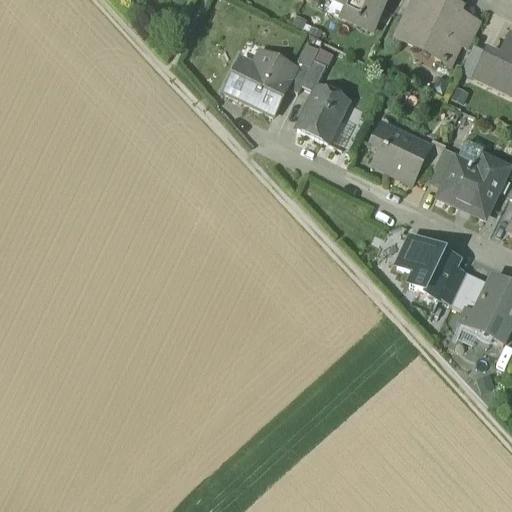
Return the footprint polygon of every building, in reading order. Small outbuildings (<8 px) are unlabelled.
[(303,0),(302,2),(316,8),(319,0),(303,0)] [(331,0),(360,14),(354,26),(370,33),(385,0),(331,0)] [(438,0),(416,0),(398,37),(437,55),(433,62),(449,69),(459,47),(445,41),(457,16),(458,16),(460,13),(441,4),(438,0)] [(458,16),(457,16),(445,41),(459,47),(465,50),(477,25),(458,16)] [(498,59),(485,53),(472,80),(508,98),(511,90),(511,37),(509,36),(498,59)] [(485,53),(473,47),(459,74),(472,80),(485,53)] [(292,74),(257,57),(249,73),(237,67),(222,97),(270,121),(283,93),(292,74)] [(325,71),(313,65),(300,90),(313,96),(315,91),(325,71)] [(307,73),(295,67),(292,74),(283,93),(295,98),(307,73)] [(348,107),(315,91),(313,96),(295,132),(328,148),(348,107)] [(427,152),(380,130),(370,152),(378,156),(371,170),(409,189),(418,171),(427,152)] [(443,151),(430,144),(427,152),(418,171),(430,177),(442,153),(443,151)] [(481,153),(463,145),(456,160),(457,160),(453,169),(465,175),(467,170),(475,174),(481,162),(478,160),(481,153)] [(456,160),(442,153),(430,177),(425,187),(440,194),(453,169),(457,160),(456,160)] [(506,173),(481,161),(481,162),(475,174),(467,170),(465,175),(453,169),(440,194),(436,201),(457,211),(458,208),(483,220),(506,173)] [(457,264),(409,242),(409,243),(396,270),(414,278),(408,290),(421,296),(439,304),(454,272),(457,264)] [(466,277),(454,272),(439,304),(451,310),(466,277)] [(488,288),(466,277),(451,310),(464,316),(464,314),(473,318),(488,288)] [(511,328),(511,290),(491,281),(488,288),(473,318),(464,314),(464,316),(458,327),(502,348),(511,328)] [(439,304),(421,296),(416,307),(434,315),(439,304)]
